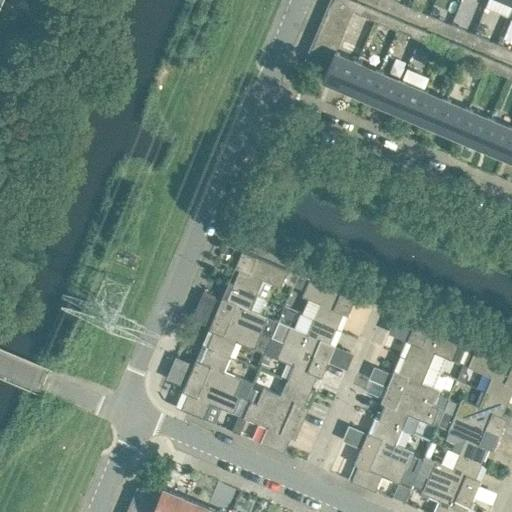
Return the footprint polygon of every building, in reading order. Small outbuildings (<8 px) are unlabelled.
[(351,12),(352,10),(355,1),(353,0),(329,0),(329,2),(351,12)] [(407,5),(394,0),(382,0),(380,5),(403,14),(407,5)] [(374,20),(378,10),(355,1),(352,10),(374,20)] [(351,12),(329,2),(324,13),(346,23),(351,12)] [(429,15),(407,5),(403,14),(425,24),(429,15)] [(396,29),(400,20),(378,10),(374,20),(396,29)] [(342,34),(346,23),(324,13),(319,24),(342,34)] [(451,24),(429,15),(425,24),(447,33),(451,24)] [(423,29),(400,20),(396,29),(419,39),(423,29)] [(337,45),(342,34),(319,24),(314,36),(337,45)] [(474,34),(451,24),(447,33),(470,43),(474,34)] [(441,48),(445,39),(423,29),(419,39),(441,48)] [(496,43),(474,34),(470,43),(492,52),(496,43)] [(337,45),(314,36),(310,46),(332,56),(334,51),(337,45)] [(467,48),(445,39),(441,48),(463,58),(467,48)] [(511,60),(511,49),(496,43),(492,52),(511,60)] [(332,56),(310,46),(305,58),(327,67),(332,56)] [(486,67),(490,58),(467,48),(463,58),(486,67)] [(346,88),(358,61),(334,51),(332,56),(327,67),(323,79),(346,88)] [(508,76),(511,67),(490,58),(486,67),(508,76)] [(368,98),(380,70),(358,61),(346,88),(368,98)] [(390,107),(402,80),(380,70),(368,98),(390,107)] [(412,117),(424,89),(402,80),(390,107),(412,117)] [(435,126),(447,99),(424,89),(412,117),(435,126)] [(457,136),(469,108),(447,99),(435,126),(457,136)] [(480,145),(491,118),(469,108),(457,136),(480,145)] [(502,155),(511,130),(511,126),(491,118),(480,145),(502,155)] [(511,159),(511,130),(502,155),(511,159)] [(280,285),(287,268),(241,249),(234,266),(239,268),(233,282),(228,280),(228,281),(257,293),(263,278),(280,285)] [(298,273),(293,271),(287,283),(293,285),(298,273)] [(298,273),(293,285),(304,290),(302,295),(320,302),(314,317),(341,329),(342,328),(337,326),(343,312),(348,314),(355,297),(298,273)] [(220,299),(215,312),(272,336),(279,320),(250,308),(257,293),(228,281),(233,283),(227,298),(222,296),(220,299)] [(294,312),(286,308),(283,317),(291,320),(294,312)] [(203,342),(202,342),(230,354),(237,340),(265,352),(268,343),(272,336),(215,312),(210,324),(208,328),(213,330),(207,344),(203,342)] [(279,320),(272,336),(329,360),(335,344),(331,342),(337,328),(341,329),(314,317),(301,312),(295,327),(279,320)] [(459,361),(466,345),(413,322),(406,339),(411,341),(405,355),(401,353),(400,354),(428,366),(434,351),(459,361)] [(268,343),(265,352),(294,364),(287,379),(315,391),(316,390),(311,388),(317,374),(322,376),(329,360),(272,336),(268,343)] [(175,355),(171,366),(189,374),(235,393),(235,392),(246,397),(252,382),(241,377),(224,370),(230,354),(202,342),(202,343),(207,345),(201,359),(196,357),(194,362),(175,355)] [(511,364),(475,348),(468,365),(492,375),(486,390),(511,401),(511,400),(509,399),(511,391),(511,364)] [(392,372),(387,385),(445,409),(449,400),(449,399),(437,394),(439,388),(422,381),(428,366),(400,354),(404,356),(398,370),(394,369),(392,372)] [(269,362),(262,359),(259,366),(267,369),(269,362)] [(462,365),(456,378),(465,382),(468,374),(466,368),(462,365)] [(171,366),(166,377),(184,385),(182,390),(187,392),(181,406),(176,404),(176,405),(178,406),(204,417),(210,401),(239,413),(246,397),(235,392),(235,393),(189,374),(171,366)] [(315,392),(315,391),(287,379),(281,394),(263,386),(261,392),(257,402),(303,421),(309,406),(305,404),(310,390),(315,392)] [(374,415),(374,416),(402,427),(413,432),(420,417),(432,422),(438,425),(445,409),(387,385),(380,401),(385,403),(379,417),(374,415)] [(250,388),(246,397),(257,402),(261,392),(250,388)] [(449,400),(445,409),(500,433),(507,417),(502,415),(508,401),(511,402),(511,401),(486,390),(479,405),(461,398),(459,404),(449,400)] [(239,413),(232,429),(239,432),(246,416),(267,426),(260,442),(289,454),(290,452),(285,450),(291,436),(295,438),(303,421),(257,402),(246,397),(239,413)] [(445,409),(438,425),(448,429),(465,437),(459,452),(487,464),(487,463),(482,461),(489,447),(493,449),(500,433),(445,409)] [(367,432),(361,447),(418,471),(422,460),(417,458),(411,455),(413,450),(395,443),(402,427),(374,416),(378,418),(372,433),(368,431),(367,432)] [(348,478),(348,479),(375,490),(382,474),(399,482),(393,498),(404,503),(412,484),(418,471),(361,447),(354,463),(359,465),(352,479),(348,478)] [(422,460),(418,471),(473,495),(480,479),(476,477),(482,463),(486,465),(487,464),(459,452),(453,467),(435,459),(424,455),(422,460)] [(418,471),(412,484),(423,488),(422,491),(439,499),(433,511),(460,511),(462,509),(466,511),(473,495),(418,471)] [(154,507),(159,495),(137,486),(132,498),(154,507)] [(178,511),(185,496),(163,487),(159,495),(154,507),(151,511),(178,511)] [(178,511),(203,511),(207,505),(185,496),(178,511)] [(133,511),(151,511),(154,507),(132,498),(127,509),(133,511)]
